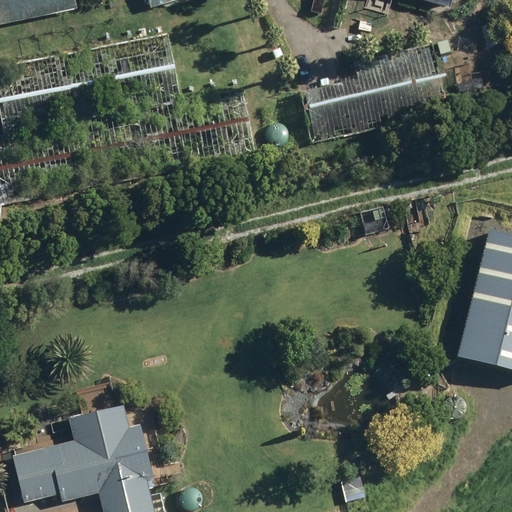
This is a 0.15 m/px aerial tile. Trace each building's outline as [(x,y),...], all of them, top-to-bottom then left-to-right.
[(69,0),(0,0),(0,29),(73,14),(69,0)] [(142,0),(147,12),(188,0),(142,0)] [(393,0),(445,15),(445,13),(448,4),(455,5),(456,0),(393,0)] [(0,72),(0,120),(4,139),(0,139),(0,211),(18,208),(193,172),(253,160),(239,92),(179,105),(165,38),(0,72)] [(445,111),(433,63),(429,49),(402,56),(405,70),(296,98),(308,147),(445,111)] [(511,243),(484,236),(449,366),(511,382),(511,243)] [(70,446),(6,461),(18,509),(55,500),(57,508),(94,499),(96,511),(147,511),(142,488),(147,486),(134,431),(124,433),(119,412),(65,425),(70,446)]
